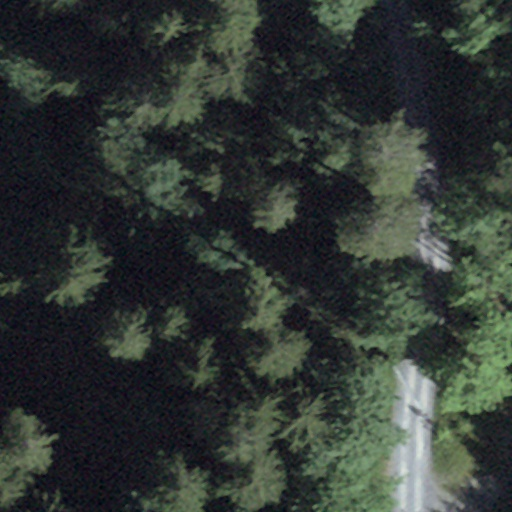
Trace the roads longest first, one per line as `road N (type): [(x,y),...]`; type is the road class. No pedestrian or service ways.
road 1 (track): [(417,0),(438,162),(421,511)]
road 2 (track): [(441,511),(492,480),(511,396)]
